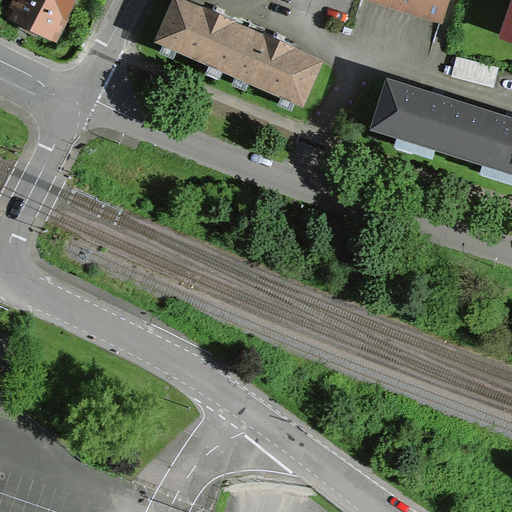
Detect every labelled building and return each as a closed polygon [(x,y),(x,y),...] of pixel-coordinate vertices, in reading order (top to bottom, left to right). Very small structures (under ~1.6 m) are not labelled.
[(56,38),(75,0),(15,0),(8,14),(56,38)] [(206,9),(185,0),(175,0),(158,38),(303,102),(321,61),(292,48),(293,45),(286,41),(287,41),(275,35),(274,36),(267,33),(266,36),(232,21),(233,18),(226,15),(227,14),(214,8),(214,9),(207,6),(206,9)] [(387,0),(443,17),(448,0),(387,0)] [(458,58),(453,75),(493,85),(497,68),(458,58)] [(511,117),(389,79),(374,125),(511,168),(511,117)]
